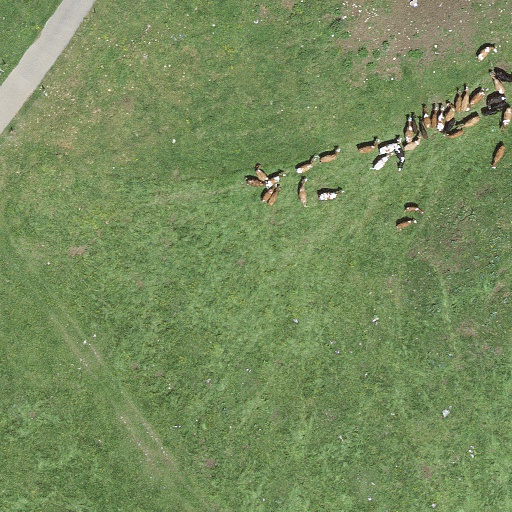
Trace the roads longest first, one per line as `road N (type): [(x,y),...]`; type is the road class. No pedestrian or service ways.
road 1 (track): [(211,511),(130,442),(0,211)]
road 2 (track): [(79,0),(0,112)]
